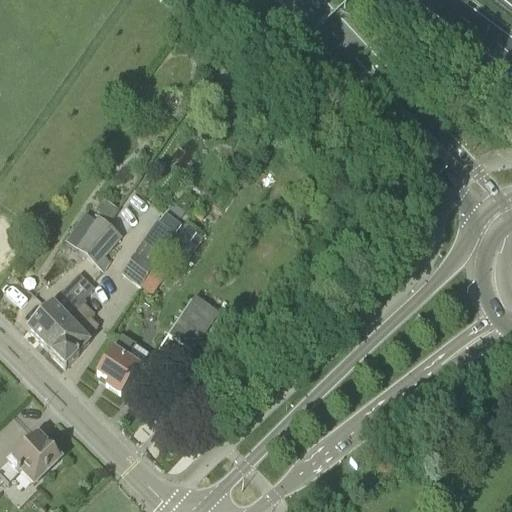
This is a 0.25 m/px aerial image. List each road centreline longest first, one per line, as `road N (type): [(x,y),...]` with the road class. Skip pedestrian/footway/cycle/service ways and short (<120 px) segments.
road 1 (primary): [(477,222),(436,280),(198,511)]
road 2 (tertiary): [(173,511),(0,342)]
road 3 (primary): [(258,511),(442,364)]
road 4 (trunk): [(290,0),(398,118)]
road 5 (trunk): [(398,118),(446,141),(501,200)]
road 6 (trunk): [(398,118),(477,222)]
